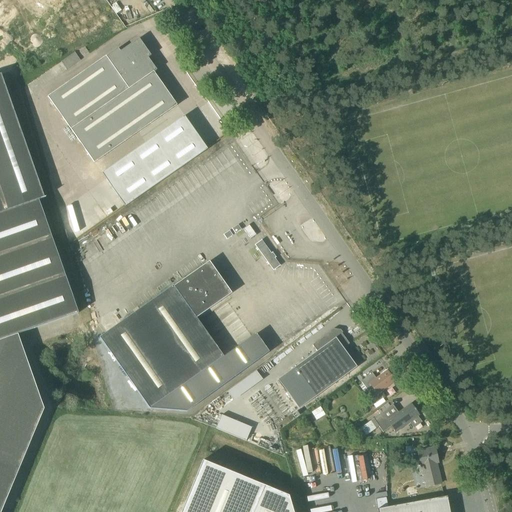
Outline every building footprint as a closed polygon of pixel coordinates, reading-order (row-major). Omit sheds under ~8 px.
[(148,58),(151,56),(139,39),(120,52),(118,49),(106,57),(106,56),(48,97),(95,164),(177,106),(154,73),(157,71),(148,58)] [(78,314),(75,304),(39,200),(45,198),(2,75),(0,75),(0,511),(1,511),(44,409),(18,335),(78,314)] [(102,174),(125,207),(207,150),(184,116),(102,174)] [(105,198),(64,223),(73,237),(113,211),(105,198)] [(86,245),(78,250),(93,273),(102,267),(86,245)] [(173,286),(108,332),(99,338),(130,382),(149,409),(187,412),(269,352),(256,335),(223,357),(196,319),(230,295),(208,263),(174,287),(173,286)] [(307,293),(285,309),(302,332),(324,316),(307,293)] [(295,367),(316,397),(357,367),(343,349),(349,344),(342,334),(340,331),(334,330),(331,332),(315,344),(319,350),(295,367)] [(377,395),(387,387),(395,382),(387,371),(376,379),(372,373),(361,382),(369,393),(373,389),(377,395)] [(231,398),(262,381),(257,372),(226,389),(231,398)] [(409,422),(414,428),(421,422),(417,417),(419,416),(415,411),(416,410),(415,409),(414,409),(411,404),(398,413),(393,405),(373,419),(383,433),(391,427),(395,432),(409,422)] [(216,429),(246,442),(252,428),(221,415),(216,429)] [(427,487),(431,486),(441,484),(436,464),(438,463),(435,448),(418,452),(421,467),(422,467),(427,487)] [(293,511),(289,496),(203,461),(181,511),(293,511)] [(386,497),(375,499),(377,511),(449,511),(447,496),(388,507),(386,497)]
